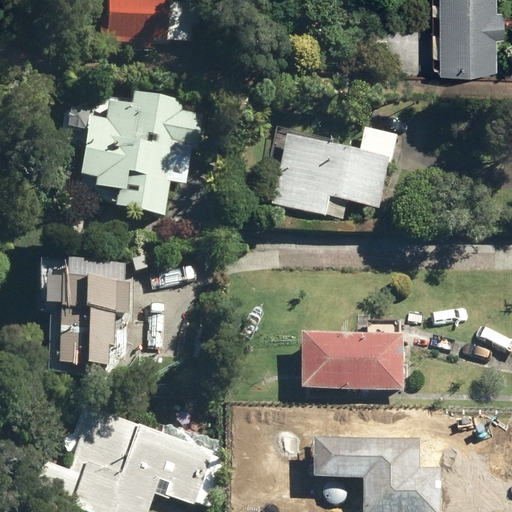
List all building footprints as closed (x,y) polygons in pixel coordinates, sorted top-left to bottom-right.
[(149,46),(186,45),(186,30),(193,30),(193,9),(162,8),(162,3),(152,2),(152,0),(105,0),(105,1),(98,1),(99,45),(112,45),(112,49),(128,49),(128,55),(150,54),(149,46)] [(494,11),(494,0),(436,0),(437,74),(494,73),(494,40),(502,40),(502,11),(494,11)] [(108,212),(158,221),(165,185),(181,187),(186,153),(191,154),(197,120),(176,116),(177,109),(125,98),(124,106),(101,102),(97,126),(80,123),(70,183),(86,186),(84,194),(110,199),(108,212)] [(378,215),(397,141),(363,133),(357,158),(286,142),(270,209),(342,225),(346,208),(378,215)] [(37,324),(38,378),(104,377),(103,325),(119,324),(119,294),(116,295),(115,274),(31,276),(31,324),(37,324)] [(302,393),(402,395),(404,341),(303,339),(302,393)] [(27,497),(68,511),(144,511),(150,497),(188,511),(190,506),(204,511),(205,511),(219,477),(216,461),(77,411),(67,439),(77,443),(65,477),(38,467),(27,497)] [(362,511),(440,511),(441,498),(489,499),(490,454),(447,454),(447,477),(421,475),(422,447),(316,445),(316,482),(343,483),(343,498),(363,498),(362,511)] [(270,476),(286,477),(286,464),(270,465),(270,476)]
